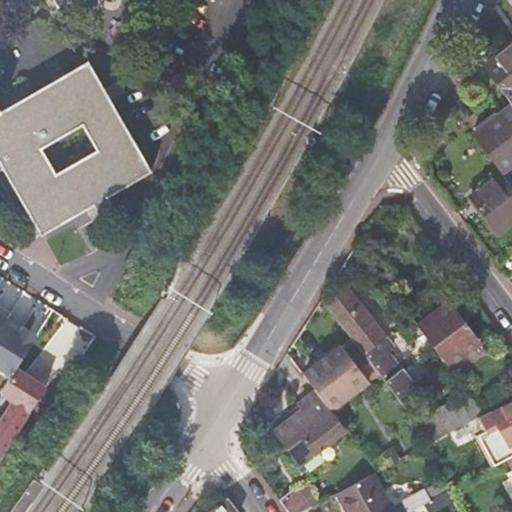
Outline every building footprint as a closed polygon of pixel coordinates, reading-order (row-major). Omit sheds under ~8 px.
[(511,58),(489,76),(511,104),(511,58)] [(0,167),(40,237),(151,173),(88,63),(88,62),(0,112),(0,167)] [(511,106),(473,136),(502,174),(511,165),(511,106)] [(496,233),(511,221),(511,187),(502,174),(470,198),(496,233)] [(339,320),(337,321),(360,351),(362,354),(378,374),(404,407),(419,395),(386,352),(392,347),(344,286),(324,301),(339,320)] [(445,299),(414,323),(419,329),(450,305),(445,299)] [(450,305),(419,329),(447,366),(479,342),(450,305)] [(0,367),(11,374),(16,366),(36,334),(22,326),(18,331),(4,322),(7,317),(0,313),(0,367)] [(340,346),(303,375),(315,391),(319,396),(330,410),(367,382),(378,374),(362,354),(360,351),(350,359),(340,346)] [(45,385),(16,366),(11,374),(0,390),(0,427),(13,436),(45,385)] [(319,396),(315,391),(299,404),(303,409),(319,396)] [(468,393),(415,422),(431,443),(484,413),(468,393)] [(344,428),(330,410),(319,396),(303,409),(276,431),(300,463),(344,428)] [(511,402),(491,415),(509,447),(511,444),(511,402)] [(470,426),(455,434),(461,445),(476,437),(470,426)] [(0,455),(13,436),(0,427),(0,455)] [(438,443),(438,444),(444,455),(461,445),(455,434),(438,443)] [(438,444),(426,451),(432,461),(443,455),(444,455),(438,444)] [(392,448),(372,464),(378,472),(401,460),(392,448)] [(443,455),(432,461),(448,491),(458,485),(443,455)] [(394,511),(374,474),(336,494),(345,511),(394,511)] [(295,490),(280,502),(287,511),(302,511),(310,508),(295,490)] [(238,511),(229,500),(214,511),(238,511)] [(435,511),(430,500),(408,511),(435,511)]
